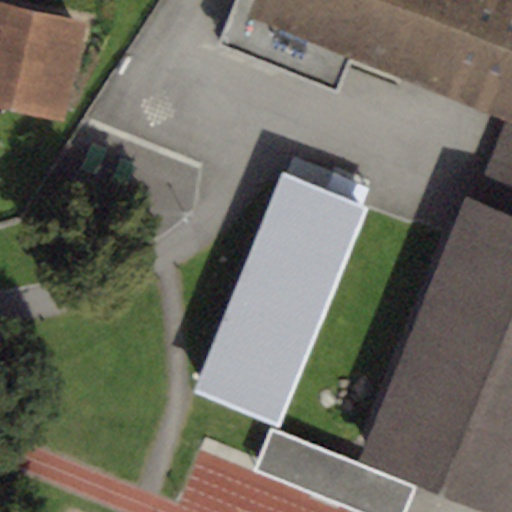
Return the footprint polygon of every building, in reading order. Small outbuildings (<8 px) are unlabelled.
[(511,511),(511,0),(232,0),(214,48),(341,99),(355,64),(504,125),(511,127),(511,217),(473,202),(465,199),(359,458),(492,511),(511,511)] [(82,21),(0,2),(0,106),(60,119),(82,21)] [(511,127),(504,125),(473,202),(511,217),(511,127)] [(367,209),(282,174),(193,392),(278,427),(367,209)] [(405,511),(416,486),(270,427),(253,470),(355,511),(405,511)]
